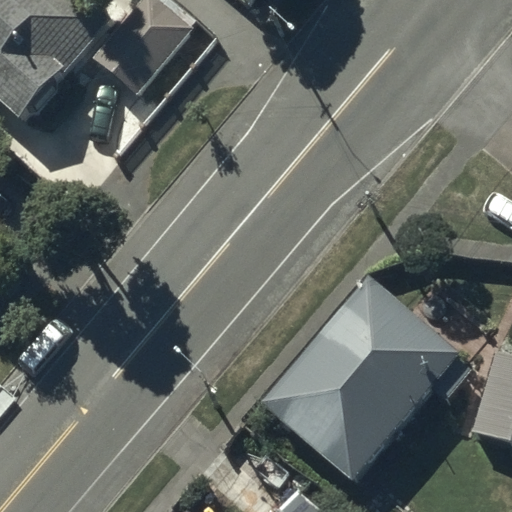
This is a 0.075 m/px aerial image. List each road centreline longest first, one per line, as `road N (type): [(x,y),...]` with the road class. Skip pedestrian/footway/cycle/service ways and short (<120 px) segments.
road 1 (tertiary): [(411,27),(1,511)]
road 2 (residential): [(411,27),(511,106)]
